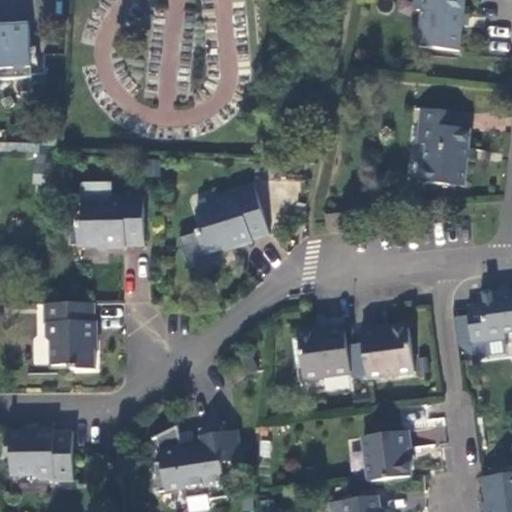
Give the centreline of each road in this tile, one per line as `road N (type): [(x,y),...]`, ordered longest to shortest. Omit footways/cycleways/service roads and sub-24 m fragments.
road 1 (residential): [(439,266),(309,283),(119,406),(0,409)]
road 2 (residential): [(439,266),(462,511)]
